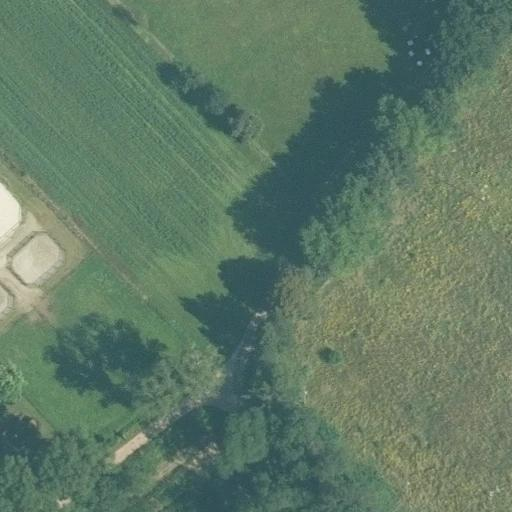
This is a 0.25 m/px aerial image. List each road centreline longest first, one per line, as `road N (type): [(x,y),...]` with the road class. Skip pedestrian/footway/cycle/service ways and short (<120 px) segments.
road 1 (unclassified): [(284,511),(219,362),(291,242),(388,113),(509,0)]
road 2 (track): [(37,511),(189,399),(219,362)]
